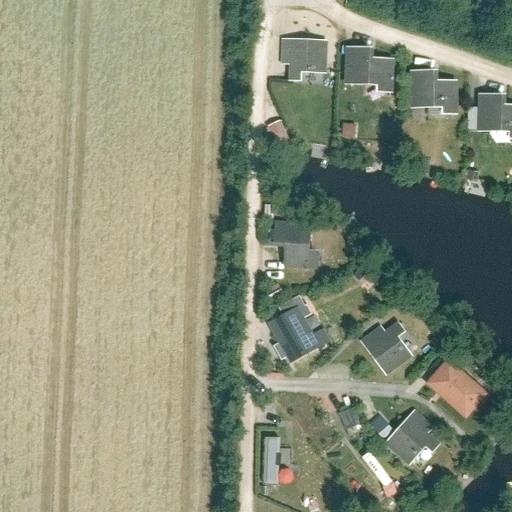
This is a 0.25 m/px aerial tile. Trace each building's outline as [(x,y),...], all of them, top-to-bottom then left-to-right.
[(328,37),(280,36),(279,60),(287,60),(287,75),(300,75),(300,66),(327,67),(328,37)] [(353,44),(351,83),(383,85),(383,91),(399,91),(401,56),(378,55),(379,45),(353,44)] [(451,71),(417,71),(417,106),(454,107),(453,115),(464,115),(465,81),(451,80),(451,71)] [(511,93),(484,93),(484,128),(511,128),(511,93)] [(284,121),(270,125),(277,148),(291,144),(284,121)] [(310,221),(278,219),(277,239),(284,239),(283,265),(317,267),(318,241),(309,240),(310,221)] [(266,317),(288,358),(331,336),(324,323),(313,329),(299,301),(266,317)] [(359,339),(387,374),(413,354),(397,333),(405,327),(397,317),(384,326),(381,322),(359,339)] [(422,379),(464,416),(489,388),(447,351),(422,379)] [(357,406),(343,413),(350,428),(364,421),(357,406)] [(413,408),(382,442),(405,463),(423,442),(431,450),(440,440),(427,428),(431,423),(413,408)] [(283,483),(282,437),(267,437),(268,484),(283,483)]
